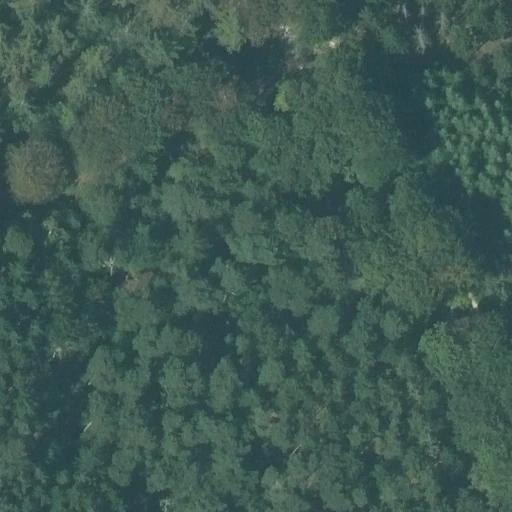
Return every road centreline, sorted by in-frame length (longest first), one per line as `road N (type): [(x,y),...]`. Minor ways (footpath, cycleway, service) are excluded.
road 1 (unknown): [(0,273),(255,239),(313,274),(460,511)]
road 2 (track): [(0,220),(131,177),(285,170),(319,84)]
road 3 (unknown): [(228,0),(285,170),(255,239)]
